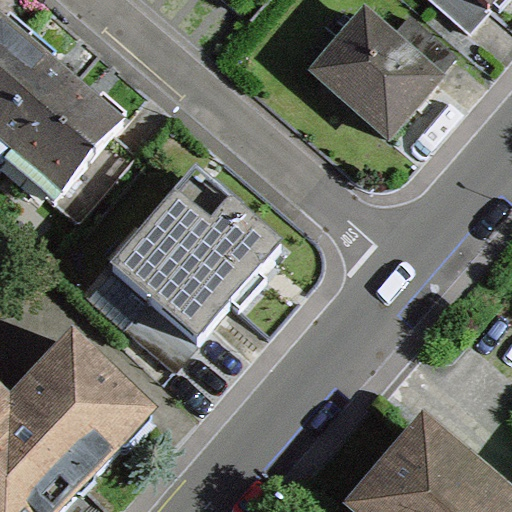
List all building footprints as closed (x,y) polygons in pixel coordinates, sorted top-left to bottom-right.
[(425,0),(464,34),(493,0),(425,0)] [(361,12),(303,78),(386,151),(444,86),(438,80),(456,60),(410,19),(392,39),(361,12)] [(0,14),(0,160),(53,206),(126,123),(0,14)] [(191,171),(101,274),(193,355),(284,251),(191,171)] [(0,511),(65,511),(151,422),(63,339),(0,405),(0,511)] [(511,511),(511,506),(415,423),(337,511),(511,511)]
